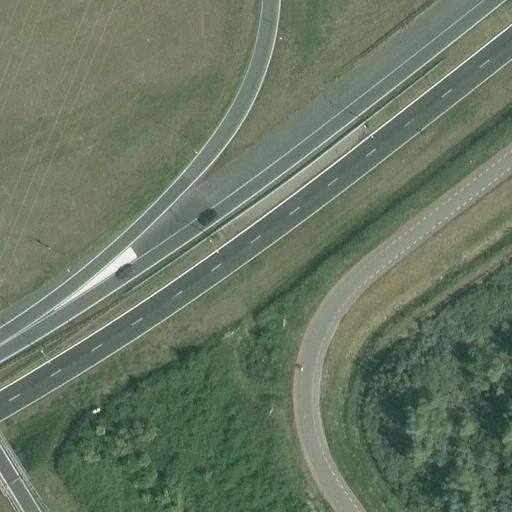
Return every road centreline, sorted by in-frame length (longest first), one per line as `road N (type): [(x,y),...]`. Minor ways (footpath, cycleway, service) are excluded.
road 1 (motorway): [(0,407),(175,299),(511,42)]
road 2 (motorway): [(493,0),(288,161),(23,338)]
road 3 (tertiary): [(351,511),(322,473),(306,426),(305,373),(318,327),(383,259),(511,159)]
road 4 (motorway): [(269,0),(248,89),(205,158),(23,338)]
